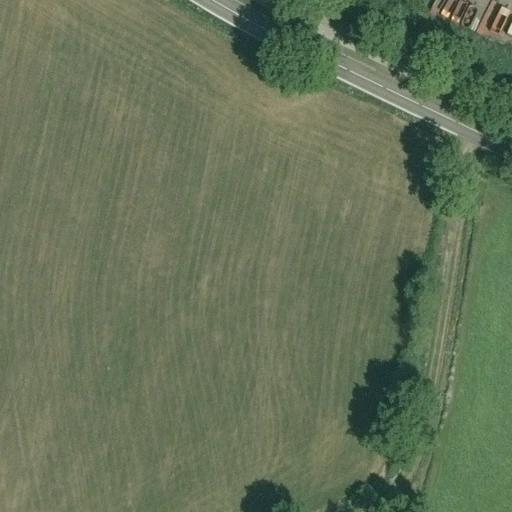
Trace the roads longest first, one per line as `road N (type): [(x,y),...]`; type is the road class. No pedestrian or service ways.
road 1 (track): [(336,511),(403,476),(417,447),(474,128)]
road 2 (secondary): [(511,146),(210,0)]
